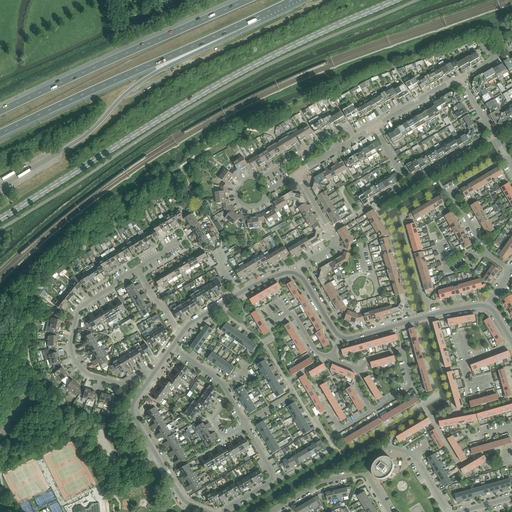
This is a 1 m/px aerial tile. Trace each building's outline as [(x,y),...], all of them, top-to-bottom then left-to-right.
[(470,52),(471,55),(477,64),(482,61),(480,58),(482,56),(478,49),(475,51),(475,49),(470,52)] [(472,67),(471,66),(472,66),(467,58),(467,57),(465,55),(460,58),(467,69),(468,68),(469,69),(472,67)] [(471,55),(467,57),(467,58),(472,66),(471,66),(472,67),(477,64),(471,55)] [(461,59),(460,58),(460,57),(456,60),(457,62),(460,68),(462,72),(467,69),(461,59)] [(460,68),(457,62),(456,60),(455,59),(450,62),(455,71),(460,68)] [(450,73),(451,74),(455,71),(450,62),(445,64),(450,73)] [(446,76),(450,73),(445,64),(445,63),(440,66),(446,76)] [(508,72),(502,63),(497,66),(503,75),(508,72)] [(441,78),(446,76),(440,66),(435,69),(441,78)] [(498,78),(503,75),(497,66),(493,69),(498,77),(497,77),(498,78)] [(493,69),(492,68),(487,71),(493,80),(497,77),(498,77),(493,69)] [(436,81),(441,78),(435,69),(431,72),(436,81)] [(488,83),(493,80),(487,71),(483,73),(488,82),(488,83)] [(431,84),(436,81),(431,72),(426,75),(431,84)] [(474,82),(473,82),(485,85),(485,83),(488,82),(483,73),(482,72),(478,74),(479,76),(473,79),(474,80),(474,82)] [(421,77),(427,87),(431,84),(426,75),(421,77)] [(415,89),(420,86),(417,80),(415,77),(410,80),(415,89)] [(422,90),(427,87),(421,77),(417,80),(420,86),(422,90)] [(411,92),(415,89),(410,80),(405,83),(411,92)] [(476,95),(479,93),(486,89),(484,86),(485,85),(473,82),(473,84),(472,85),(475,90),(474,91),(476,95)] [(398,87),(404,96),(409,93),(403,84),(398,87)] [(394,89),(392,86),(387,89),(392,98),(397,95),(394,89)] [(398,87),(394,89),(397,95),(399,99),(404,96),(398,87)] [(491,92),(488,88),(486,89),(479,93),(482,98),(491,92)] [(388,101),(392,98),(387,89),(382,92),(388,101)] [(442,96),(443,97),(448,105),(450,104),(452,104),(455,93),(454,93),(453,93),(452,91),(446,95),(446,94),(442,96)] [(386,105),(385,106),(383,104),(378,94),(376,92),(371,95),(373,97),(378,106),(382,104),(386,112),(389,110),(386,105)] [(382,92),(378,94),(383,104),(388,101),(382,92)] [(482,98),(484,103),(494,97),(491,92),(482,98)] [(453,105),(455,107),(462,103),(465,102),(462,98),(461,99),(458,93),(456,94),(455,93),(452,104),(453,105)] [(374,109),(378,106),(373,97),(368,100),(374,109)] [(443,97),(438,100),(444,109),(448,106),(448,105),(443,97)] [(486,105),(488,109),(498,104),(495,99),(486,105)] [(368,100),(364,103),(369,112),(374,109),(368,100)] [(444,109),(438,100),(433,103),(435,105),(439,112),(444,109)] [(364,103),(359,105),(365,115),(369,112),(364,103)] [(453,108),(456,113),(465,108),(462,103),(455,107),(453,108)] [(491,114),(498,110),(501,109),(498,104),(488,109),(491,114)] [(358,114),(354,108),(352,105),(348,108),(353,117),(358,114)] [(359,105),(354,108),(358,114),(360,118),(365,115),(359,105)] [(440,114),(439,112),(435,105),(430,108),(436,117),(440,114)] [(353,117),(348,108),(343,111),(348,120),(353,117)] [(436,117),(430,108),(425,111),(431,120),(436,117)] [(465,108),(456,113),(458,118),(468,113),(465,108)] [(334,122),(331,116),(327,110),(323,113),(324,116),(330,125),(334,122)] [(491,114),(489,116),(491,119),(492,119),(496,124),(497,124),(498,124),(498,125),(501,113),(500,113),(498,110),(491,114)] [(336,114),(341,123),(346,120),(340,111),(336,114)] [(431,120),(425,111),(421,113),(426,123),(431,120)] [(498,125),(499,125),(499,124),(500,125),(501,126),(507,122),(508,124),(511,121),(511,120),(505,112),(503,113),(501,113),(498,125)] [(426,123),(421,113),(416,116),(422,125),(426,123)] [(336,126),(341,123),(336,114),(331,116),(334,122),(336,126)] [(469,114),(460,120),(462,125),(472,119),(469,114)] [(320,119),(325,128),(330,125),(324,116),(320,119)] [(417,128),(422,125),(416,116),(411,119),(417,128)] [(315,121),(320,131),(325,128),(320,119),(315,121)] [(417,128),(411,119),(407,122),(412,131),(417,128)] [(465,130),(468,128),(475,124),(474,124),(472,119),(462,125),(465,130)] [(315,121),(310,124),(316,134),(320,131),(315,121)] [(408,134),(412,131),(407,122),(402,125),(408,134)] [(474,124),(475,124),(468,128),(469,131),(469,132),(480,135),(480,133),(481,133),(478,127),(479,126),(477,122),(474,124)] [(409,136),(408,134),(402,125),(397,127),(398,128),(404,139),(409,136)] [(309,139),(311,137),(310,135),(313,134),(308,126),(303,129),(309,139)] [(400,142),(404,139),(398,128),(393,131),(400,142)] [(299,131),(303,139),(306,138),(307,140),(309,139),(303,129),(299,131)] [(292,131),(287,134),(289,136),(289,137),(294,145),(297,143),(298,145),(300,144),(294,134),(292,132),(292,131)] [(294,134),(300,144),(302,143),(301,141),(303,139),(299,131),(294,134)] [(400,142),(393,131),(386,136),(389,141),(391,139),(393,141),(395,145),(400,142)] [(466,135),(471,144),(471,145),(475,143),(474,142),(480,138),(479,137),(480,136),(480,135),(469,132),(468,134),(466,135)] [(287,134),(283,136),(284,139),(289,147),(291,145),(292,146),(294,145),(289,137),(289,136),(287,134)] [(471,144),(466,135),(465,134),(460,137),(466,147),(471,144)] [(460,137),(456,140),(460,147),(461,149),(466,147),(460,137)] [(460,147),(456,140),(454,138),(450,141),(455,150),(460,147)] [(276,143),(271,146),(276,154),(281,151),(281,152),(282,152),(283,151),(284,150),(285,150),(284,149),(289,147),(284,139),(279,141),(279,142),(278,143),(277,144),(276,143)] [(377,141),(367,147),(373,156),(378,153),(377,151),(375,149),(378,147),(380,146),(377,141)] [(450,141),(445,143),(450,153),(455,150),(450,141)] [(446,155),(450,153),(445,143),(440,146),(446,155)] [(267,150),(272,158),(274,157),(274,156),(276,154),(271,146),(267,149),(267,150)] [(440,146),(436,149),(441,158),(446,155),(440,146)] [(368,159),(373,156),(367,147),(363,149),(368,159)] [(363,161),(368,159),(363,149),(358,152),(363,161)] [(436,161),(441,158),(436,149),(431,152),(436,161)] [(263,153),(269,163),(271,162),(270,160),(272,158),(267,150),(263,153)] [(359,164),(363,161),(358,152),(353,155),(359,164)] [(432,164),(436,161),(431,152),(426,154),(432,164)] [(269,163),(263,153),(258,155),(263,163),(265,162),(267,164),(269,163)] [(426,154),(422,157),(427,166),(432,164),(426,154)] [(263,163),(258,155),(253,158),(259,168),(262,167),(260,165),(263,163)] [(354,167),(359,164),(353,155),(349,158),(354,167)] [(243,168),(246,167),(247,169),(252,166),(249,161),(248,160),(246,161),(243,156),(238,159),(243,168)] [(422,157),(417,160),(422,168),(422,169),(427,166),(422,157)] [(252,166),(253,169),(256,167),(257,170),(259,168),(253,158),(249,161),(252,166)] [(349,158),(344,161),(349,170),(354,167),(349,158)] [(234,169),(237,175),(242,172),(241,170),(243,168),(238,159),(233,162),(236,168),(234,169)] [(422,168),(417,160),(416,159),(411,162),(417,171),(422,169),(422,168)] [(342,172),(347,170),(342,161),(339,163),(338,161),(336,162),(342,172)] [(342,172),(336,162),(334,164),(335,166),(332,167),(337,175),(342,172)] [(417,171),(411,162),(404,166),(410,176),(417,171)] [(498,177),(503,175),(500,170),(502,169),(500,166),(493,170),(498,177)] [(327,168),(333,178),(337,175),(332,167),(330,169),(329,167),(327,168)] [(327,179),(326,179),(328,181),(333,178),(327,168),(324,169),(326,171),(323,173),(327,179)] [(230,180),(232,177),(234,179),(237,175),(234,169),(233,170),(230,173),(226,169),(222,174),(230,180)] [(498,177),(493,170),(489,173),(493,180),(498,177)] [(315,180),(314,183),(320,185),(321,182),(326,179),(327,179),(323,173),(314,178),(315,180)] [(398,182),(395,177),(398,176),(398,175),(396,173),(391,176),(390,174),(386,177),(391,187),(398,182)] [(484,175),(489,183),(493,180),(489,173),(484,175)] [(229,182),(230,180),(222,174),(219,178),(224,182),(220,186),(227,188),(231,184),(229,182)] [(479,178),(484,186),(489,183),(484,175),(479,178)] [(387,189),(391,187),(386,177),(381,180),(387,189)] [(475,181),(479,188),(484,186),(479,178),(475,181)] [(382,192),(387,189),(381,180),(376,183),(382,192)] [(479,188),(475,181),(470,184),(475,191),(479,188)] [(320,185),(314,183),(314,186),(311,187),(317,197),(323,193),(320,188),(320,185)] [(376,183),(372,186),(377,195),(382,192),(376,183)] [(501,188),(504,192),(511,188),(509,183),(501,188)] [(475,191),(470,184),(466,186),(470,194),(475,191)] [(226,197),(226,194),(228,193),(227,188),(220,186),(221,191),(215,192),(216,198),(226,197)] [(372,186),(367,188),(372,198),(377,195),(372,186)] [(465,197),(470,194),(466,186),(459,190),(460,193),(462,192),(465,197)] [(368,201),(368,200),(372,198),(367,188),(362,191),(363,192),(368,201)] [(295,200),(296,194),(293,193),(292,191),(283,197),(286,203),(292,199),(295,200)] [(325,192),(323,193),(317,197),(319,199),(316,200),(318,203),(328,196),(325,192)] [(364,206),(370,203),(368,200),(368,201),(363,192),(353,198),(356,203),(360,200),(360,201),(361,200),(364,206)] [(301,194),(299,195),(296,194),(295,200),(298,201),(301,206),(307,203),(301,194)] [(435,199),(440,206),(444,203),(442,198),(444,197),(442,194),(435,199)] [(279,196),(277,198),(283,208),(288,205),(286,203),(283,197),(280,198),(279,196)] [(328,196),(318,203),(319,205),(321,203),(323,206),(331,201),(328,196)] [(227,200),(226,197),(216,198),(217,204),(223,203),(224,208),(230,205),(229,199),(227,200)] [(277,198),(275,199),(276,201),(273,202),(275,206),(275,205),(278,210),(283,208),(277,198)] [(435,199),(430,201),(435,209),(440,206),(435,199)] [(324,209),(322,210),(323,212),(333,206),(331,201),(323,206),(324,209)] [(430,201),(426,204),(430,212),(435,209),(430,201)] [(478,201),(470,206),(473,211),(481,206),(478,201)] [(299,208),(301,212),(312,206),(310,204),(308,205),(307,203),(301,206),(299,208)] [(426,204),(421,207),(426,214),(430,212),(426,204)] [(275,205),(275,206),(271,208),(272,210),(269,212),(274,221),(279,218),(277,213),(279,211),(278,210),(275,205)] [(229,213),(225,218),(230,222),(236,213),(234,211),(235,210),(231,206),(225,210),(229,213)] [(311,210),(313,208),(312,206),(301,212),(304,217),(312,212),(311,210)] [(336,211),(333,206),(323,212),(325,214),(327,213),(328,215),(336,211)] [(473,211),(476,215),(483,211),(481,206),(473,211)] [(421,207),(417,210),(421,217),(426,214),(421,207)] [(177,219),(179,218),(180,219),(182,218),(180,215),(179,212),(180,211),(181,211),(179,209),(177,210),(177,209),(173,212),(177,219)] [(374,209),(366,214),(369,219),(377,214),(374,209)] [(413,215),(416,220),(421,217),(417,210),(408,214),(410,217),(413,215)] [(188,222),(195,218),(192,213),(191,211),(188,213),(190,215),(184,218),(185,221),(186,220),(188,222)] [(274,221),(269,212),(267,213),(265,211),(261,214),(264,220),(266,218),(270,223),(274,221)] [(328,215),(331,220),(339,215),(336,211),(328,215)] [(476,215),(479,220),(486,216),(483,211),(476,215)] [(168,214),(175,226),(177,224),(175,221),(177,219),(173,212),(168,214)] [(307,222),(317,216),(316,214),(314,215),(312,212),(304,217),(307,222)] [(452,212),(445,216),(447,221),(455,216),(452,212)] [(236,213),(230,222),(234,225),(238,220),(242,223),(244,216),(240,213),(239,215),(236,213)] [(175,226),(168,214),(164,217),(168,225),(171,223),(173,227),(175,226)] [(264,220),(261,214),(255,215),(256,217),(253,218),(254,228),(260,227),(259,221),(263,220),(264,220)] [(369,219),(371,224),(379,219),(377,214),(369,219)] [(339,215),(331,220),(334,225),(342,220),(339,215)] [(253,218),(250,218),(250,216),(244,216),(242,223),(248,222),(249,229),(254,228),(253,218)] [(316,219),(318,218),(317,216),(307,222),(310,227),(312,225),(318,222),(316,219)] [(447,221),(450,226),(458,221),(455,216),(447,221)] [(479,220),(481,225),(489,220),(486,216),(479,220)] [(168,225),(164,217),(159,220),(166,231),(168,229),(166,226),(168,225)] [(187,229),(198,222),(195,218),(188,222),(189,224),(186,226),(187,229)] [(382,224),(379,219),(371,224),(374,228),(382,224)] [(166,231),(159,220),(155,222),(159,230),(162,229),(164,232),(166,231)] [(481,225),(484,229),(492,225),(489,220),(481,225)] [(408,231),(417,228),(415,223),(409,225),(408,221),(405,222),(408,231)] [(460,226),(458,221),(450,226),(453,230),(460,226)] [(159,230),(155,222),(150,225),(152,228),(157,236),(159,235),(157,231),(159,230)] [(193,231),(200,226),(198,222),(187,229),(188,231),(191,229),(193,231)] [(315,232),(315,234),(321,235),(321,232),(323,231),(318,222),(312,225),(315,231),(315,232)] [(385,228),(382,224),(374,228),(377,233),(385,228)] [(495,230),(492,225),(484,229),(487,234),(495,230)] [(203,231),(200,226),(193,231),(194,233),(191,235),(192,237),(203,231)] [(345,226),(337,231),(340,236),(348,231),(345,226)] [(453,230),(456,235),(463,230),(460,226),(453,230)] [(157,236),(152,228),(148,231),(152,238),(155,237),(157,240),(159,239),(157,236)] [(380,238),(388,233),(385,228),(377,233),(380,238)] [(466,235),(463,230),(456,235),(458,240),(466,235)] [(152,238),(148,231),(144,233),(150,244),(152,243),(150,240),(152,238)] [(197,237),(198,240),(206,235),(203,231),(192,237),(193,239),(197,237)] [(351,236),(348,231),(340,236),(343,241),(351,236)] [(150,244),(144,233),(139,236),(144,243),(146,242),(148,245),(150,244)] [(382,245),(391,243),(388,233),(380,238),(381,239),(380,240),(382,245)] [(321,240),(320,238),(321,235),(315,234),(314,236),(308,240),(312,246),(321,240)] [(198,243),(199,245),(208,240),(206,235),(198,240),(199,242),(198,243)] [(458,240),(461,244),(469,240),(466,235),(458,240)] [(144,243),(139,236),(135,238),(141,249),(143,248),(141,245),(144,243)] [(352,242),(354,241),(351,236),(343,241),(346,245),(345,248),(351,250),(353,243),(352,242)] [(307,237),(302,240),(308,250),(310,249),(309,247),(312,246),(308,240),(307,237)] [(139,251),(141,249),(135,238),(130,241),(135,249),(137,247),(139,251)] [(208,240),(199,245),(201,247),(202,246),(203,249),(207,246),(211,244),(208,240)] [(305,250),(306,252),(308,250),(302,240),(298,243),(302,251),(305,250)] [(472,245),(469,240),(461,244),(464,249),(472,245)] [(135,249),(130,241),(126,244),(132,255),(135,253),(133,250),(135,249)] [(300,253),(302,251),(298,243),(293,246),(299,256),(301,255),(300,253)] [(119,248),(124,255),(126,254),(128,257),(131,256),(124,245),(119,248)] [(284,246),(280,249),(286,259),(288,258),(286,256),(289,254),(284,246)] [(299,256),(293,246),(288,249),(293,257),(296,255),(297,257),(299,256)] [(509,256),(511,251),(505,246),(502,251),(509,256)] [(122,256),(124,255),(119,248),(115,250),(122,261),(124,260),(122,256)] [(286,259),(280,249),(275,252),(280,260),(282,259),(283,261),(286,259)] [(120,262),(122,261),(115,250),(111,253),(115,260),(117,259),(120,262)] [(198,252),(203,261),(207,258),(203,250),(200,252),(200,251),(198,252)] [(509,256),(502,251),(499,256),(500,257),(503,259),(502,260),(505,262),(509,256)] [(203,261),(198,252),(195,253),(196,254),(194,256),(198,263),(203,261)] [(277,262),(280,260),(275,252),(270,255),(276,265),(278,264),(277,262)] [(339,258),(343,266),(348,263),(347,261),(348,260),(350,253),(344,252),(343,255),(339,258)] [(113,262),(115,260),(111,253),(106,255),(113,266),(115,265),(113,262)] [(385,261),(394,259),(393,256),(394,255),(394,253),(384,256),(384,255),(383,256),(385,261)] [(187,255),(194,266),(198,263),(194,256),(192,257),(190,254),(187,255)] [(265,267),(267,266),(266,264),(268,262),(266,258),(266,257),(264,254),(259,257),(265,267)] [(111,268),(113,266),(106,255),(102,258),(106,266),(109,264),(111,268)] [(185,261),(190,269),(194,266),(187,255),(185,256),(187,260),(185,261)] [(274,266),(276,265),(270,255),(266,257),(266,258),(268,262),(270,266),(273,264),(274,266)] [(263,268),(265,267),(259,257),(254,260),(259,268),(262,266),(263,268)] [(97,261),(99,264),(104,272),(106,270),(104,267),(106,266),(102,258),(97,261)] [(339,268),(343,266),(339,258),(334,260),(339,268)] [(190,269),(185,261),(183,262),(181,259),(179,260),(185,271),(190,269)] [(394,259),(385,261),(386,267),(387,266),(388,268),(388,270),(387,270),(389,275),(398,273),(396,268),(397,268),(397,267),(397,265),(396,264),(396,263),(395,264),(394,259)] [(176,266),(181,274),(185,271),(179,260),(177,261),(179,265),(176,266)] [(249,262),(256,273),(258,271),(256,269),(259,268),(254,260),(249,262)] [(334,271),(339,268),(334,260),(329,263),(333,269),(334,271)] [(245,265),(250,273),(252,272),(253,274),(256,273),(249,262),(245,265)] [(240,268),(246,278),(248,277),(247,275),(250,273),(245,265),(243,263),(239,265),(240,268)] [(320,269),(321,271),(320,274),(327,275),(327,272),(333,269),(329,263),(320,269)] [(99,274),(95,266),(93,264),(89,266),(90,269),(97,280),(99,279),(97,275),(99,274)] [(104,272),(99,264),(95,266),(99,274),(102,273),(104,276),(106,275),(105,274),(104,272)] [(170,265),(176,276),(181,274),(176,266),(174,268),(172,264),(170,265)] [(168,271),(172,279),(176,276),(170,265),(168,267),(170,270),(168,271)] [(492,265),(489,270),(496,275),(501,268),(498,266),(497,268),(492,265)] [(240,268),(235,271),(240,279),(243,277),(244,279),(246,278),(240,268)] [(95,281),(97,280),(90,269),(86,272),(91,279),(93,278),(95,281)] [(161,271),(168,282),(172,279),(168,271),(165,273),(163,269),(161,271)] [(496,275),(489,270),(486,274),(493,279),(496,275)] [(82,274),(88,285),(89,287),(91,286),(90,284),(88,280),(91,279),(86,272),(85,272),(85,271),(83,272),(83,274),(82,274)] [(168,282),(161,271),(159,272),(161,275),(159,277),(163,284),(168,282)] [(390,281),(391,280),(400,278),(400,275),(399,276),(398,273),(389,275),(390,281)] [(86,286),(88,285),(82,274),(77,277),(80,281),(82,284),(84,283),(86,286)] [(327,275),(320,274),(320,277),(318,278),(323,287),(329,284),(329,283),(326,278),(327,275)] [(490,284),(493,279),(486,274),(483,279),(490,284)] [(159,277),(156,278),(154,275),(152,276),(159,287),(163,284),(159,277)] [(70,280),(72,282),(70,284),(80,292),(81,290),(78,288),(80,286),(77,283),(78,282),(73,276),(70,280)] [(217,279),(212,281),(219,294),(221,293),(219,288),(221,286),(219,283),(217,279)] [(480,279),(475,281),(477,289),(486,286),(486,284),(482,285),(480,279)] [(219,294),(212,281),(207,284),(212,292),(215,290),(217,295),(219,294)] [(296,289),(292,282),(287,285),(291,292),(296,289)] [(329,283),(329,284),(323,287),(326,292),(334,287),(331,282),(329,283)] [(278,283),(271,287),(274,292),(281,288),(278,283)] [(428,290),(433,288),(432,283),(423,285),(426,295),(429,294),(428,290)] [(80,292),(70,284),(67,288),(74,294),(75,292),(78,294),(80,292)] [(125,288),(128,293),(140,286),(139,284),(134,287),(133,284),(125,288)] [(212,292),(207,284),(203,287),(210,299),(212,298),(209,293),(212,292)] [(75,298),(72,296),(74,294),(67,288),(64,286),(61,290),(64,292),(63,292),(70,298),(73,300),(75,298)] [(142,288),(140,286),(128,293),(131,298),(138,293),(137,291),(142,288)] [(210,299),(203,287),(198,290),(203,297),(205,296),(208,301),(210,299)] [(274,292),(271,287),(264,291),(267,296),(274,292)] [(337,292),(334,287),(326,292),(329,297),(337,292)] [(398,295),(405,293),(403,288),(394,291),(396,296),(398,295)] [(296,289),(291,292),(295,299),(298,298),(298,297),(301,296),(300,296),(296,289)] [(436,298),(437,300),(446,298),(443,289),(438,291),(440,297),(436,298)] [(203,297),(198,290),(193,293),(201,305),(203,304),(200,299),(203,297)] [(73,300),(70,298),(63,292),(61,291),(58,294),(61,295),(61,296),(60,296),(67,302),(69,300),(72,302),(73,300)] [(257,296),(260,301),(267,296),(264,291),(257,296)] [(337,292),(329,297),(332,301),(340,296),(337,292)] [(134,302),(146,295),(145,293),(140,296),(138,293),(131,298),(134,302)] [(198,300),(193,293),(189,295),(190,298),(193,303),(195,305),(197,304),(199,306),(201,305),(198,300)] [(408,304),(405,293),(398,295),(400,301),(399,304),(404,307),(406,304),(408,304)] [(300,296),(301,296),(298,297),(298,298),(302,304),(307,301),(303,294),(300,296)] [(136,307),(144,303),(142,300),(147,297),(146,295),(134,302),(136,307)] [(67,302),(60,296),(57,300),(67,308),(68,306),(65,304),(67,302)] [(257,303),(260,301),(257,296),(250,300),(253,305),(256,303),(257,303)] [(340,296),(332,301),(334,306),(342,301),(340,296)] [(116,299),(118,304),(116,305),(120,313),(125,310),(118,298),(116,299)] [(193,303),(190,298),(186,301),(193,313),(195,312),(192,307),(195,305),(193,303)] [(67,308),(57,300),(55,299),(52,303),(60,310),(62,307),(65,310),(67,308)] [(193,313),(186,301),(181,303),(185,311),(188,310),(191,314),(193,313)] [(307,301),(302,304),(306,311),(311,308),(307,301)] [(341,312),(347,308),(342,301),(334,306),(337,311),(340,309),(341,312)] [(110,302),(108,303),(116,316),(120,313),(116,305),(113,307),(110,302)] [(139,312),(151,304),(150,302),(145,305),(144,303),(136,307),(139,312)] [(107,311),(113,321),(117,318),(116,316),(108,303),(106,304),(109,309),(107,311)] [(176,306),(184,319),(186,317),(183,313),(185,311),(181,303),(176,306)] [(151,304),(139,312),(142,317),(143,316),(148,313),(150,312),(148,309),(153,306),(151,304)] [(170,307),(169,308),(175,318),(176,317),(177,318),(180,316),(182,320),(184,319),(176,306),(175,304),(170,307)] [(397,307),(391,308),(393,315),(403,312),(403,310),(404,307),(399,304),(397,307)] [(99,309),(106,321),(108,324),(113,321),(107,311),(104,312),(101,308),(99,309)] [(310,318),(315,315),(311,308),(306,311),(310,318)] [(349,322),(353,313),(348,311),(347,308),(341,312),(344,317),(345,317),(344,320),(349,322)] [(100,315),(97,316),(102,324),(106,321),(99,309),(97,310),(100,315)] [(377,319),(380,319),(381,321),(383,320),(380,309),(374,310),(377,319)] [(261,318),(257,311),(252,314),(256,321),(261,318)] [(370,324),(372,323),(369,312),(361,314),(363,320),(365,319),(366,322),(369,321),(370,324)] [(97,327),(102,324),(97,316),(95,318),(92,313),(90,314),(97,327)] [(363,320),(361,314),(359,315),(353,313),(349,322),(355,324),(356,321),(357,322),(363,320)] [(92,329),(97,327),(90,314),(88,315),(91,320),(88,322),(85,324),(88,329),(91,327),(92,329)] [(50,323),(60,325),(61,320),(63,321),(64,318),(54,315),(53,318),(51,318),(50,323)] [(314,325),(319,322),(315,315),(310,318),(314,325)] [(260,328),(265,325),(261,318),(256,321),(260,328)] [(494,326),(489,318),(484,321),(486,324),(485,325),(488,330),(494,326)] [(442,326),(440,321),(433,323),(435,332),(441,330),(440,327),(442,326)] [(45,331),(50,332),(56,333),(57,330),(59,330),(60,325),(50,323),(47,322),(45,331)] [(314,325),(318,332),(321,330),(321,331),(323,329),(319,322),(314,325)] [(231,327),(226,323),(223,328),(219,326),(218,328),(226,334),(231,327)] [(294,330),(290,323),(285,326),(289,333),(294,330)] [(154,328),(152,329),(153,331),(157,338),(160,337),(163,341),(165,340),(157,328),(156,325),(153,327),(154,328)] [(157,328),(165,340),(167,339),(164,334),(167,333),(162,325),(157,328)] [(210,334),(216,327),(214,325),(212,329),(206,325),(203,329),(210,334)] [(230,337),(238,326),(236,325),(235,327),(235,328),(234,329),(231,327),(226,334),(230,337)] [(269,332),(265,325),(260,328),(264,335),(269,332)] [(235,340),(240,333),(236,330),(237,329),(238,329),(239,328),(238,326),(230,337),(235,340)] [(494,337),(499,334),(494,326),(488,330),(491,335),(492,334),(494,337)] [(411,338),(417,337),(415,328),(407,330),(409,335),(411,335),(411,338)] [(210,334),(203,329),(200,334),(207,339),(210,334)] [(293,340),(298,337),(294,330),(289,333),(293,340)] [(325,337),(321,331),(321,330),(318,332),(316,333),(320,340),(325,337)] [(444,333),(442,334),(441,330),(435,332),(438,341),(445,339),(444,333)] [(157,338),(153,331),(148,333),(155,346),(158,344),(155,340),(157,338)] [(240,333),(235,340),(239,343),(246,333),(245,331),(243,333),(244,333),(244,334),(243,335),(240,333)] [(56,333),(50,332),(49,336),(47,335),(46,341),(57,341),(57,336),(55,336),(56,333)] [(82,345),(94,338),(91,333),(89,334),(87,332),(82,335),(84,338),(85,340),(81,343),(82,345)] [(148,333),(143,336),(148,344),(151,342),(153,347),(155,346),(148,333)] [(246,333),(239,343),(243,346),(248,339),(245,337),(246,336),(247,335),(247,336),(248,334),(246,333)] [(197,338),(204,343),(207,339),(200,334),(197,338)] [(494,341),(497,346),(504,342),(499,334),(494,337),(496,340),(494,341)] [(298,337),(293,340),(297,347),(302,344),(298,337)] [(330,345),(325,337),(320,340),(321,342),(324,348),(330,345)] [(412,342),(411,342),(412,348),(420,346),(417,337),(411,338),(412,342)] [(94,338),(82,345),(83,347),(88,345),(89,347),(97,343),(94,338)] [(194,343),(201,348),(204,343),(197,338),(194,343)] [(248,339),(243,346),(248,349),(253,342),(248,339)] [(445,345),(447,344),(445,339),(438,341),(441,350),(446,348),(445,345)] [(49,350),(55,349),(55,346),(56,347),(57,341),(46,341),(46,346),(48,346),(49,350)] [(253,342),(248,349),(252,353),(256,347),(259,350),(261,348),(253,342)] [(97,343),(89,347),(91,350),(86,353),(88,355),(100,347),(97,343)] [(145,343),(140,346),(144,353),(147,352),(150,356),(152,355),(145,343)] [(188,350),(188,351),(189,351),(190,352),(193,349),(198,352),(200,353),(203,349),(201,348),(194,343),(190,347),(188,350)] [(307,351),(302,344),(297,347),(302,354),(307,351)] [(135,348),(143,361),(145,359),(142,355),(144,353),(140,346),(135,348)] [(420,346),(412,348),(414,353),(416,353),(417,356),(422,355),(420,346)] [(95,356),(103,352),(100,347),(88,355),(89,357),(93,354),(95,356)] [(143,361),(135,348),(131,351),(135,359),(138,357),(141,362),(143,361)] [(449,351),(447,351),(446,348),(441,350),(443,359),(450,357),(449,351)] [(55,349),(49,350),(49,354),(47,355),(48,360),(58,357),(57,352),(55,352),(55,349)] [(135,359),(131,351),(126,354),(133,366),(135,365),(133,360),(135,359)] [(511,357),(509,351),(501,354),(503,359),(511,357)] [(103,352),(95,356),(97,359),(92,362),(93,364),(105,356),(103,352)] [(207,359),(212,362),(217,355),(212,352),(207,359)] [(133,366),(126,354),(121,357),(126,364),(129,363),(131,367),(133,366)] [(496,362),(503,359),(501,354),(494,357),(496,362)] [(216,366),(221,358),(217,355),(212,362),(216,366)] [(422,355),(417,356),(417,360),(416,360),(418,366),(425,364),(422,355)] [(105,356),(93,364),(94,366),(99,363),(101,366),(103,369),(108,366),(106,363),(108,361),(105,356)] [(60,362),(58,357),(48,360),(50,365),(52,364),(54,368),(59,365),(58,363),(60,362)] [(117,359),(124,372),(126,371),(123,366),(126,364),(121,357),(117,359)] [(261,369),(268,365),(263,357),(261,358),(263,361),(258,365),(261,369)] [(450,362),(452,362),(450,357),(443,359),(446,368),(451,366),(450,362)] [(488,365),(496,362),(494,357),(486,360),(488,365)] [(221,369),(226,362),(221,358),(216,366),(221,369)] [(307,367),(314,363),(311,358),(304,362),(307,367)] [(124,372),(117,359),(112,362),(113,365),(110,366),(113,371),(116,370),(119,368),(122,373),(124,372)] [(488,365),(486,360),(478,362),(481,368),(488,365)] [(225,372),(230,365),(226,362),(221,369),(225,372)] [(297,366),(300,371),(307,367),(304,362),(297,366)] [(474,371),(481,368),(478,362),(471,365),(473,371),(474,371)] [(316,368),(319,373),(327,369),(323,364),(316,368)] [(340,368),(333,364),(331,370),(338,373),(340,368)] [(425,364),(418,366),(419,371),(421,371),(422,374),(427,373),(425,364)] [(59,365),(54,368),(55,372),(54,373),(56,377),(65,371),(62,367),(61,368),(59,365)] [(176,365),(175,367),(186,375),(190,371),(182,366),(180,368),(176,365)] [(225,372),(230,375),(235,368),(230,365),(225,372)] [(263,374),(274,367),(273,366),(271,367),(271,368),(270,368),(268,365),(261,369),(263,374)] [(293,375),(300,371),(297,366),(290,370),(293,375)] [(176,375),(183,380),(186,375),(175,367),(173,369),(178,372),(176,375)] [(274,367),(263,374),(266,379),(274,374),(271,371),(272,370),(273,370),(275,369),(274,367)] [(316,368),(309,372),(312,378),(319,373),(316,368)] [(340,368),(338,373),(346,376),(348,371),(340,368)] [(507,378),(504,369),(499,370),(500,374),(498,374),(500,380),(507,378)] [(65,371),(56,377),(59,382),(61,380),(64,383),(69,379),(67,377),(68,376),(65,371)] [(356,374),(348,371),(346,376),(353,379),(356,374)] [(450,382),(457,380),(455,374),(454,375),(453,371),(447,373),(450,382)] [(427,373),(422,374),(423,378),(421,378),(423,384),(430,382),(427,373)] [(168,376),(180,384),(183,380),(176,375),(174,377),(170,374),(168,376)] [(269,383),(280,377),(279,375),(277,376),(277,377),(276,378),(274,374),(266,379),(269,383)] [(309,382),(305,375),(300,378),(304,385),(309,382)] [(170,383),(174,386),(177,389),(180,384),(168,376),(167,378),(171,381),(170,383)] [(374,383),(369,376),(364,379),(368,386),(374,383)] [(272,388),(279,383),(277,380),(278,379),(279,379),(279,380),(281,379),(280,377),(269,383),(272,388)] [(509,387),(507,379),(507,378),(500,380),(501,385),(503,385),(504,388),(509,387)] [(68,393),(70,391),(76,383),(72,380),(71,381),(69,379),(64,383),(60,387),(68,393)] [(160,380),(159,382),(170,391),(174,386),(170,383),(166,381),(165,384),(160,380)] [(457,386),(458,385),(457,380),(450,382),(452,391),(458,389),(457,386)] [(160,390),(167,395),(170,391),(159,382),(157,384),(162,387),(160,390)] [(313,389),(309,382),(304,385),(308,392),(313,389)] [(430,382),(423,384),(424,389),(426,389),(427,392),(432,391),(430,382)] [(79,395),(82,389),(79,387),(80,386),(76,383),(70,391),(74,394),(75,393),(77,393),(79,395)] [(274,393),(285,386),(284,384),(282,385),(282,386),(281,387),(279,383),(272,388),(274,393)] [(320,386),(325,393),(330,390),(326,383),(320,386)] [(374,383),(368,386),(373,393),(378,390),(374,383)] [(206,389),(217,397),(219,395),(214,392),(216,390),(209,384),(206,389)] [(246,391),(243,386),(237,389),(235,386),(233,387),(238,395),(246,391)] [(274,393),(277,397),(285,393),(282,389),(283,389),(284,389),(286,388),(285,386),(274,393)] [(356,394),(351,386),(346,389),(350,397),(356,394)] [(505,398),(511,396),(509,387),(504,388),(505,392),(503,392),(505,398)] [(87,400),(90,390),(85,389),(85,390),(82,389),(79,395),(83,396),(82,399),(87,400)] [(154,389),(152,391),(164,399),(167,395),(160,390),(158,392),(154,389)] [(217,397),(206,389),(202,393),(210,399),(211,396),(216,399),(217,397)] [(313,389),(308,392),(312,399),(317,396),(313,389)] [(460,392),(459,393),(458,389),(452,391),(455,400),(462,398),(460,392)] [(96,400),(98,394),(95,393),(95,392),(90,390),(87,400),(92,402),(93,400),(96,400)] [(330,390),(325,393),(329,400),(334,397),(330,390)] [(382,397),(378,390),(373,393),(377,400),(382,397)] [(152,391),(151,393),(156,396),(154,399),(161,404),(164,399),(152,391)] [(246,391),(238,395),(241,400),(249,395),(246,391)] [(104,405),(106,394),(101,393),(101,395),(98,394),(96,400),(99,401),(98,403),(104,405)] [(106,394),(104,405),(109,406),(108,407),(109,408),(109,409),(111,409),(112,408),(113,408),(113,405),(112,404),(114,399),(114,396),(115,394),(112,393),(111,396),(106,394)] [(210,399),(202,393),(199,398),(211,406),(212,404),(208,401),(210,399)] [(356,394),(350,397),(355,404),(360,400),(356,394)] [(493,395),(493,394),(487,395),(489,402),(498,400),(497,394),(493,395)] [(244,404),(251,400),(249,395),(241,400),(244,404)] [(482,397),(482,398),(479,399),(480,405),(489,402),(487,395),(482,397)] [(317,396),(312,399),(316,406),(321,403),(317,396)] [(334,397),(329,400),(333,407),(338,404),(334,397)] [(409,401),(412,406),(419,402),(416,397),(409,401)] [(199,398),(196,402),(200,405),(203,407),(203,408),(205,405),(210,408),(211,406),(199,398)] [(462,404),(464,403),(462,398),(455,400),(457,409),(463,407),(462,404)] [(287,407),(290,412),(298,407),(293,399),(291,400),(293,404),(287,407)] [(480,405),(479,399),(475,400),(475,399),(469,400),(471,407),(480,405)] [(200,405),(196,402),(193,400),(190,404),(201,413),(203,411),(201,410),(203,407),(200,405)] [(247,409),(254,405),(251,400),(244,404),(247,409)] [(364,408),(360,400),(355,404),(359,411),(364,408)] [(409,401),(402,405),(405,410),(412,406),(409,401)] [(320,413),(325,410),(321,403),(316,406),(320,413)] [(201,413),(190,404),(187,409),(194,414),(195,415),(197,413),(200,415),(201,413)] [(337,414),(342,411),(338,404),(333,407),(337,414)] [(144,417),(146,419),(158,412),(155,407),(153,408),(151,405),(146,408),(148,411),(147,411),(149,414),(144,417)] [(254,405),(247,409),(249,414),(257,409),(254,405)] [(402,405),(395,409),(398,414),(405,410),(402,405)] [(293,416),(304,410),(303,408),(301,409),(301,410),(300,411),(298,407),(290,412),(293,416)] [(506,414),(504,407),(495,409),(497,415),(500,414),(500,415),(506,414)] [(183,413),(195,422),(197,420),(194,417),(195,415),(194,414),(187,409),(183,413)] [(395,409),(388,413),(391,418),(398,414),(395,409)] [(497,415),(495,409),(486,412),(488,419),(493,417),(493,416),(497,415)] [(305,411),(304,410),(293,416),(296,421),(303,416),(301,413),(302,412),(303,412),(303,413),(305,411)] [(337,414),(341,421),(346,418),(342,411),(337,414)] [(151,418),(153,421),(161,416),(158,412),(146,419),(147,421),(151,418)] [(486,412),(477,414),(478,420),(482,419),(482,420),(488,419),(486,412)] [(381,417),(384,422),(391,418),(388,413),(381,417)] [(467,416),(468,424),(474,423),(473,421),(477,420),(476,414),(467,416)] [(150,426),(151,428),(163,421),(161,416),(153,421),(155,424),(150,426)] [(299,425),(309,419),(308,417),(306,418),(307,419),(306,419),(305,420),(303,416),(296,421),(299,425)] [(458,418),(459,424),(462,423),(462,425),(468,424),(467,416),(458,418)] [(372,423),(375,428),(382,424),(379,418),(372,423)] [(420,423),(424,429),(429,426),(428,425),(432,423),(429,418),(420,423)] [(448,420),(450,427),(455,426),(455,424),(459,424),(458,418),(448,420)] [(311,421),(309,419),(299,425),(301,430),(309,426),(307,422),(308,421),(309,422),(311,421)] [(444,427),(444,428),(450,427),(448,420),(439,421),(440,427),(444,427)] [(157,428),(159,430),(166,426),(163,421),(151,428),(152,430),(157,428)] [(259,430),(267,426),(264,421),(258,424),(256,421),(254,422),(259,430)] [(195,427),(198,432),(210,425),(209,423),(204,426),(202,423),(195,427)] [(368,432),(375,428),(372,423),(365,427),(368,432)] [(412,428),(415,433),(419,431),(419,432),(424,429),(420,423),(412,428)] [(198,432),(200,437),(208,432),(206,430),(211,427),(210,425),(198,432)] [(155,436),(157,438),(169,430),(166,426),(159,430),(160,433),(155,436)] [(269,430),(267,426),(259,430),(262,435),(269,430)] [(309,426),(301,430),(304,435),(315,428),(314,427),(312,428),(312,429),(311,429),(309,426)] [(365,427),(358,431),(361,436),(368,432),(365,427)] [(404,432),(408,439),(413,436),(412,435),(415,433),(412,428),(404,432)] [(440,437),(435,429),(430,432),(432,435),(431,436),(433,441),(440,437)] [(164,440),(166,439),(172,435),(169,430),(157,438),(158,440),(163,437),(164,440)] [(262,435),(265,439),(272,435),(269,430),(262,435)] [(354,440),(361,436),(358,431),(351,435),(354,440)] [(200,437),(203,442),(216,434),(214,432),(210,435),(208,432),(200,437)] [(408,439),(404,432),(396,437),(399,442),(403,440),(403,442),(407,439),(408,439)] [(166,439),(167,441),(163,444),(164,446),(176,439),(173,434),(172,435),(166,439)] [(203,442),(206,446),(215,441),(214,438),(217,436),(216,434),(203,442)] [(265,439),(267,444),(275,439),(272,435),(265,439)] [(344,439),(347,444),(354,440),(351,435),(344,439)] [(453,436),(448,439),(452,447),(457,444),(453,436)] [(240,437),(238,438),(245,450),(250,447),(245,440),(242,441),(240,437)] [(436,446),(438,445),(440,448),(445,445),(440,437),(433,441),(436,446)] [(240,453),(245,450),(238,438),(236,439),(238,444),(236,445),(240,453)] [(170,445),(171,448),(179,443),(176,439),(164,446),(165,448),(170,445)] [(267,444),(270,449),(278,444),(275,439),(267,444)] [(321,440),(316,443),(320,451),(325,448),(321,440)] [(236,456),(240,453),(236,445),(233,447),(230,442),(228,444),(236,456)] [(168,453),(169,455),(182,448),(179,443),(171,448),(173,450),(168,453)] [(316,453),(320,451),(316,443),(311,446),(316,453)] [(231,459),(236,456),(228,444),(226,445),(229,449),(227,451),(230,457),(231,459)] [(278,444),(270,449),(273,453),(281,449),(278,444)] [(452,447),(457,454),(462,451),(457,444),(452,447)] [(230,457),(227,451),(226,449),(223,451),(220,446),(218,447),(225,460),(230,457)] [(311,456),(316,453),(311,446),(306,449),(311,456)] [(221,462),(225,460),(218,447),(216,449),(219,453),(216,455),(221,462)] [(175,455),(177,457),(185,453),(182,448),(169,455),(171,457),(175,455)] [(306,459),(311,456),(306,449),(302,451),(306,459)] [(302,462),(306,459),(302,451),(297,454),(302,462)] [(462,451),(457,454),(461,462),(467,459),(462,451)] [(209,453),(216,465),(218,468),(222,465),(221,462),(216,455),(214,456),(211,452),(209,453)] [(185,453),(177,457),(178,460),(174,463),(175,465),(187,457),(185,453)] [(211,468),(216,465),(209,453),(207,454),(209,459),(207,460),(211,468)] [(429,461),(428,462),(429,464),(437,459),(436,456),(438,455),(437,453),(428,458),(429,461)] [(297,464),(302,462),(297,454),(293,457),(297,464)] [(476,460),(480,465),(487,461),(484,456),(476,460)] [(211,468),(207,460),(204,462),(201,457),(199,459),(207,471),(211,468)] [(293,457),(288,460),(292,467),(297,464),(293,457)] [(392,460),(389,457),(389,458),(388,457),(387,457),(386,457),(385,457),(384,457),(380,458),(379,459),(378,459),(378,460),(377,461),(376,462),(375,463),(375,464),(374,465),(373,466),(373,467),(372,471),(372,472),(373,473),(373,474),(373,475),(374,476),(374,477),(377,479),(378,479),(379,479),(380,479),(381,479),(382,479),(382,480),(386,478),(387,478),(388,477),(389,476),(388,476),(389,476),(390,475),(390,474),(391,474),(391,473),(392,472),(393,471),(393,469),(394,469),(394,465),(394,464),(393,462),(393,461),(392,460)] [(432,465),(434,468),(442,463),(441,461),(439,462),(437,459),(429,464),(430,466),(432,465)] [(284,465),(288,470),(292,467),(288,460),(280,465),(281,467),(284,465)] [(472,470),(480,465),(476,460),(469,465),(472,470)] [(444,465),(442,463),(434,468),(435,471),(434,471),(435,474),(443,469),(442,466),(444,465)] [(181,470),(183,473),(190,468),(188,464),(175,471),(177,473),(181,470)] [(472,470),(469,465),(461,469),(464,475),(472,470)] [(193,473),(190,468),(183,473),(184,476),(180,478),(181,480),(193,473)] [(263,478),(258,469),(253,472),(259,482),(261,481),(260,479),(263,478)] [(445,472),(443,469),(435,474),(436,476),(438,475),(439,478),(448,472),(447,471),(447,470),(445,472)] [(257,483),(259,482),(253,472),(249,475),(254,483),(256,482),(257,483)] [(440,481),(441,483),(449,478),(447,476),(449,474),(448,472),(439,478),(441,480),(440,481)] [(187,480),(188,482),(196,478),(193,473),(181,480),(182,483),(187,480)] [(252,485),(254,483),(249,475),(244,477),(250,487),(252,486),(252,485)] [(248,488),(250,487),(244,477),(240,480),(245,488),(248,487),(248,488)] [(199,482),(196,478),(188,482),(190,485),(185,488),(186,490),(199,482)] [(453,480),(451,481),(449,478),(441,483),(442,485),(444,485),(445,487),(454,482),(453,480)] [(504,490),(507,489),(504,480),(501,481),(500,479),(498,480),(501,489),(504,489),(504,490)] [(70,494),(65,480),(59,482),(64,496),(70,494)] [(243,490),(245,488),(240,480),(236,483),(241,491),(241,492),(243,491),(243,490)] [(199,482),(186,490),(188,492),(192,489),(194,492),(202,487),(199,482)] [(493,493),(496,493),(493,483),(490,484),(489,482),(487,483),(490,493),(493,492),(493,493)] [(234,483),(229,485),(234,494),(237,492),(237,494),(239,492),(239,491),(234,483)] [(232,495),(234,494),(229,485),(225,488),(230,498),(232,496),(232,495)] [(482,496),(485,496),(482,487),(479,487),(478,485),(476,486),(479,496),(482,495),(482,496)] [(351,487),(342,489),(343,497),(349,496),(348,490),(351,489),(351,487)] [(229,499),(230,498),(225,488),(220,490),(225,499),(228,498),(229,499)] [(357,496),(360,501),(367,496),(363,488),(361,489),(363,493),(357,496)] [(467,488),(465,489),(468,499),(471,498),(471,499),(474,499),(471,490),(468,491),(467,488)] [(210,492),(209,492),(208,490),(203,493),(205,495),(203,497),(204,499),(206,498),(210,504),(212,502),(213,503),(215,502),(210,494),(210,493),(210,492)] [(223,500),(225,499),(220,490),(216,493),(220,499),(220,500),(221,502),(222,503),(224,502),(223,500)] [(220,500),(220,499),(216,493),(215,491),(210,493),(210,494),(215,502),(216,503),(218,502),(217,501),(220,500)] [(327,501),(333,500),(331,491),(322,493),(322,496),(326,495),(327,501)] [(460,502),(463,502),(460,493),(457,494),(456,491),(454,492),(457,502),(460,501),(460,502)] [(314,498),(309,501),(313,508),(315,511),(320,508),(319,506),(323,504),(318,496),(314,498)] [(360,501),(363,505),(370,501),(367,496),(360,501)] [(97,504),(93,501),(88,508),(88,510),(86,510),(85,509),(82,506),(77,506),(76,508),(75,509),(74,509),(74,510),(74,511),(95,511),(98,510),(97,504)] [(309,511),(313,508),(309,501),(304,504),(309,511)] [(363,505),(365,510),(373,505),(370,501),(363,505)]
